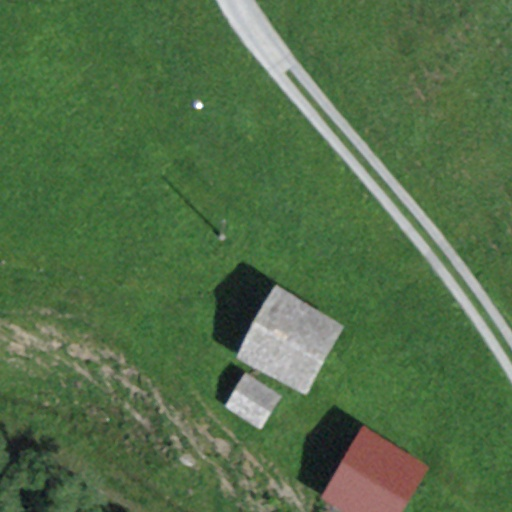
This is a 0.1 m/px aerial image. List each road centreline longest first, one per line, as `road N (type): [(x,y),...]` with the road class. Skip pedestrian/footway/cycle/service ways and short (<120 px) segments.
road 1 (track): [(234,0),(487,307),(511,354)]
road 2 (track): [(0,414),(159,511)]
